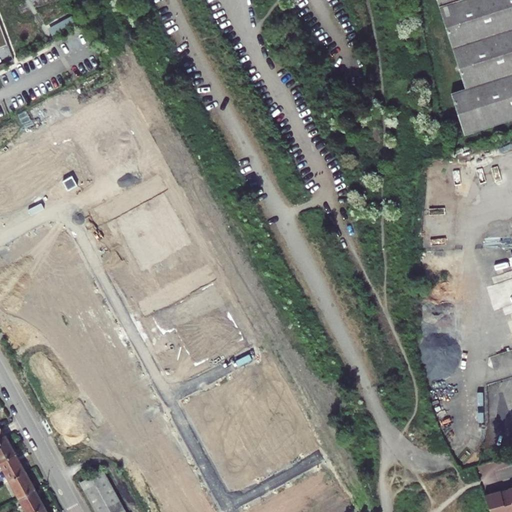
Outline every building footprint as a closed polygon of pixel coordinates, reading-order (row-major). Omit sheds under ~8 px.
[(511,0),(440,0),(469,91),(455,95),(468,137),(511,123),(511,0)] [(53,36),(76,24),(73,17),(49,29),(53,36)] [(0,49),(9,46),(0,21),(0,49)] [(1,427),(0,427),(0,462),(1,462),(16,454),(6,436),(5,436),(1,427)] [(1,462),(10,479),(25,471),(16,454),(1,462)] [(92,475),(97,484),(109,477),(104,469),(92,475)] [(10,479),(20,497),(35,489),(25,471),(10,479)] [(80,482),(85,490),(97,484),(92,475),(80,482)] [(97,484),(101,491),(113,485),(109,477),(97,484)] [(85,490),(89,497),(101,491),(97,484),(85,490)] [(101,491),(105,499),(117,492),(113,485),(101,491)] [(487,495),(493,511),(511,511),(511,487),(511,488),(511,490),(511,503),(508,504),(504,492),(503,491),(487,495)] [(20,497),(28,511),(35,511),(45,507),(35,489),(20,497)] [(89,497),(93,505),(105,499),(101,491),(89,497)] [(105,499),(109,506),(121,500),(117,492),(105,499)] [(93,505),(96,511),(98,511),(109,506),(105,499),(93,505)] [(109,506),(112,511),(117,511),(126,508),(121,500),(109,506)]
